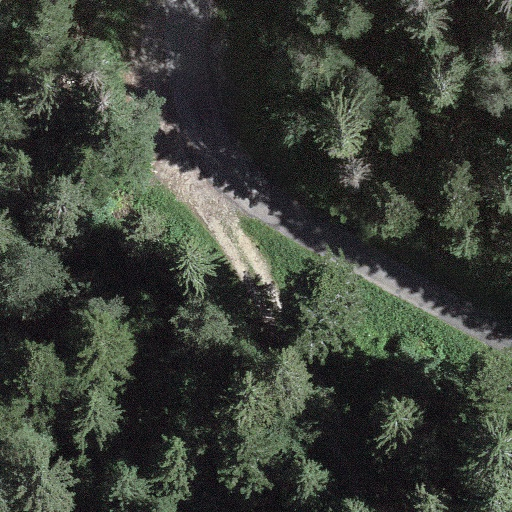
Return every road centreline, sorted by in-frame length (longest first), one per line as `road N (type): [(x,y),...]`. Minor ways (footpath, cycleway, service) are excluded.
road 1 (track): [(192,0),(197,90),(231,157),(323,234),(511,346)]
road 2 (track): [(231,157),(317,409),(372,511)]
